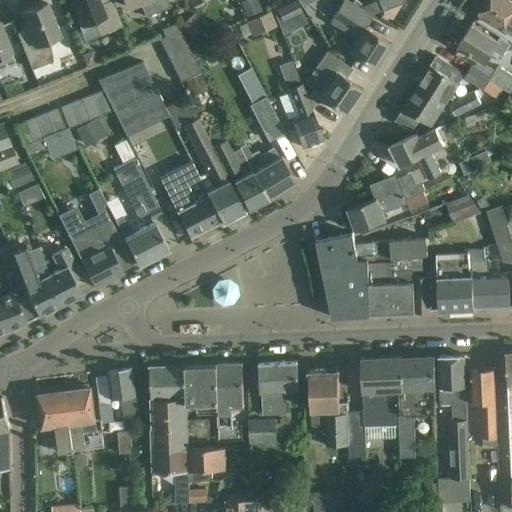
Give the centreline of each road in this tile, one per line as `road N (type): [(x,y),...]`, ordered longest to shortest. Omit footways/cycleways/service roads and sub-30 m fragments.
road 1 (tertiary): [(124,302),(296,219),(320,197),(363,141),(444,0)]
road 2 (residential): [(124,302),(136,326),(163,341),(511,330)]
road 3 (unclassified): [(23,511),(14,371)]
road 4 (tertiary): [(14,371),(124,302)]
